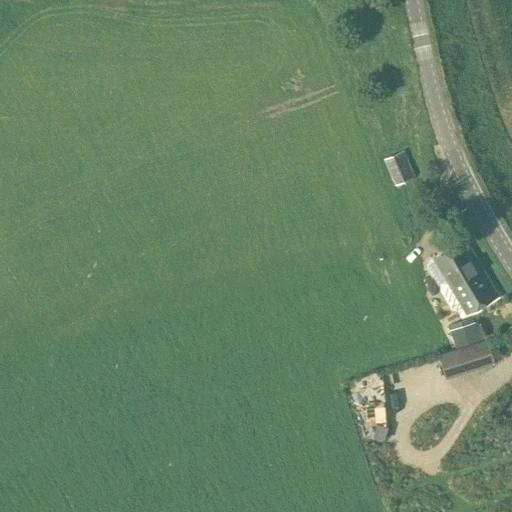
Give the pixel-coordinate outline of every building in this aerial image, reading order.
[(396,183),(415,175),(404,150),(385,158),(396,183)] [(468,311),(497,293),(466,239),(436,257),(468,311)] [(452,326),(455,344),(483,338),(480,320),(452,326)] [(487,339),(439,354),(446,377),(494,363),(487,339)] [(367,421),(378,424),(377,407),(366,408),(367,421)] [(384,439),(387,427),(377,425),(374,437),(384,439)]
